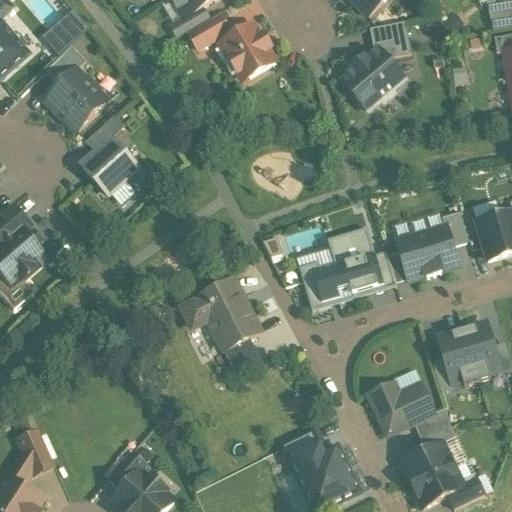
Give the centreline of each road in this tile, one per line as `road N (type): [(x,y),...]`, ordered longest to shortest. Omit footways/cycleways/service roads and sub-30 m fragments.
road 1 (residential): [(317,348),(511,287)]
road 2 (residential): [(397,511),(317,348)]
